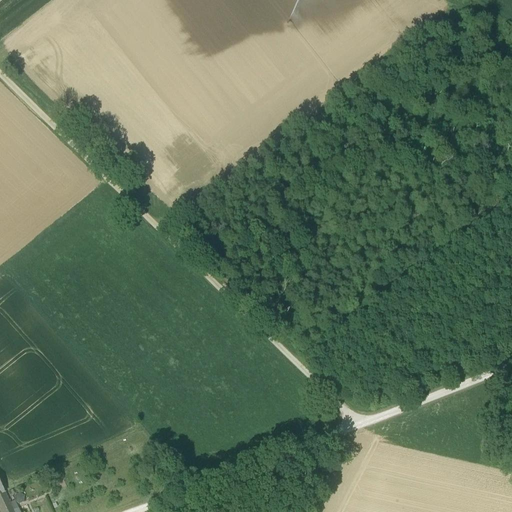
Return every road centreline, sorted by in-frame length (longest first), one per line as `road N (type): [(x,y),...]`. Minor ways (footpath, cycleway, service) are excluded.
road 1 (track): [(359,422),(0,73)]
road 2 (track): [(131,511),(359,422)]
road 3 (track): [(359,422),(511,369)]
